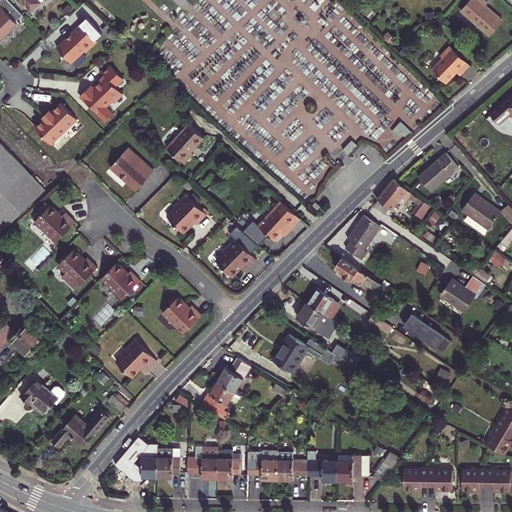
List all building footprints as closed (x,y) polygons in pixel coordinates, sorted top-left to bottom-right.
[(23,15),(8,0),(0,0),(0,42),(0,43),(7,36),(14,36),(15,29),(21,23),(17,20),(23,15)] [(41,3),(38,0),(19,0),(31,12),(32,11),(34,11),(36,10),(39,7),(40,6),(40,4),(41,3)] [(490,35),(502,21),(485,6),(488,3),(484,0),(469,0),(461,10),(490,35)] [(96,40),(81,24),(70,33),(72,35),(68,39),(66,39),(57,47),(71,63),(84,51),(87,51),(94,45),(92,43),(96,40)] [(432,69),(446,83),(457,72),(460,75),(470,65),(450,46),(441,56),(443,58),(432,69)] [(96,85),(94,88),(91,85),(80,96),(85,102),(86,101),(106,121),(113,114),(106,106),(112,100),(113,102),(122,93),(115,86),(123,78),(111,65),(102,73),(104,75),(98,81),(101,83),(98,85),(96,85)] [(511,96),(492,113),(500,122),(509,114),(511,114),(511,96)] [(45,118),(35,128),(51,144),(77,119),(61,103),(52,112),(50,110),(43,116),(45,118)] [(401,121),(392,131),(399,138),(403,134),(405,136),(411,130),(401,121)] [(191,151),(204,137),(189,124),(167,148),(184,163),(193,153),(191,151)] [(352,140),(343,150),(348,154),(357,145),(352,140)] [(0,232),(45,189),(0,142),(0,232)] [(111,167),(136,190),(154,170),(129,147),(111,167)] [(446,152),(419,176),(432,191),(459,167),(446,152)] [(375,205),(387,215),(392,210),(399,201),(404,205),(410,198),(419,204),(413,212),(419,217),(428,204),(408,190),(394,178),(378,198),(380,200),(375,205)] [(475,192),(462,210),(469,215),(476,220),(473,225),(485,234),(488,228),(489,229),(501,211),(475,192)] [(167,216),(183,232),(194,221),(197,224),(207,214),(188,195),(167,216)] [(281,201),(259,226),(275,240),(282,233),(287,226),(291,230),(301,219),(281,201)] [(40,216),(35,221),(56,242),(76,222),(66,212),(62,216),(51,205),(50,206),(46,202),(39,209),(43,213),(40,216)] [(312,206),(317,210),(321,206),(316,202),(312,206)] [(502,211),(511,221),(511,210),(508,206),(502,211)] [(413,212),(410,216),(418,222),(421,218),(419,217),(413,212)] [(365,215),(348,239),(351,241),(346,248),(362,260),(368,252),(364,250),(381,226),(365,215)] [(469,215),(465,220),(473,225),(476,220),(469,215)] [(287,226),(282,233),(285,236),(291,230),(287,226)] [(237,239),(216,260),(231,276),(243,265),(247,269),(257,259),(237,239)] [(85,260),(74,249),(58,264),(66,272),(62,276),(76,289),(98,267),(88,257),(85,260)] [(491,258),(502,265),(507,258),(495,251),(491,258)] [(341,257),(336,266),(339,268),(337,271),(351,280),(353,278),(362,284),(363,282),(374,289),(373,291),(373,295),(381,300),(389,289),(341,257)] [(117,262),(102,278),(123,299),(141,280),(131,270),(128,273),(117,262)] [(445,273),(451,276),(457,266),(450,263),(445,273)] [(487,284),(474,275),(465,287),(453,279),(442,295),(464,311),(474,295),(478,297),(478,296),(485,287),(487,284)] [(478,296),(482,299),(488,290),(485,287),(478,296)] [(308,303),(332,319),(337,312),(329,307),(334,299),(318,288),(308,303)] [(178,297),(163,312),(184,333),(202,315),(192,305),(189,308),(178,297)] [(329,307),(337,312),(342,304),(334,299),(329,307)] [(103,324),(115,307),(107,301),(95,318),(103,324)] [(308,303),(298,318),(322,334),(332,319),(308,303)] [(444,350),(453,338),(415,312),(407,324),(444,350)] [(368,320),(388,333),(393,327),(373,313),(368,320)] [(0,349),(17,332),(16,331),(6,321),(0,327),(0,349)] [(11,338),(30,355),(42,342),(24,325),(11,338)] [(273,360),(293,372),(308,349),(330,364),(336,354),(311,338),(307,344),(289,334),(273,360)] [(137,340),(116,361),(132,377),(143,366),(147,370),(157,360),(137,340)] [(346,351),(342,357),(353,365),(357,358),(346,351)] [(236,391),(252,366),(238,357),(230,369),(226,367),(218,380),(236,391)] [(37,379),(22,397),(29,403),(32,400),(46,412),(55,402),(57,404),(65,395),(65,391),(59,386),(55,386),(51,391),(37,379)] [(236,391),(218,380),(211,392),(209,391),(201,405),(219,416),(225,419),(229,413),(225,410),(236,391)] [(273,389),(284,395),(287,390),(276,383),(273,389)] [(419,396),(428,401),(432,394),(423,389),(419,396)] [(114,395),(109,401),(121,411),(126,405),(114,395)] [(511,407),(509,406),(502,419),(500,417),(496,424),(511,432),(511,407)] [(69,435),(83,447),(110,416),(102,409),(88,425),(75,414),(53,441),(59,446),(69,435)] [(509,439),(511,433),(511,432),(496,424),(492,430),(494,431),(487,444),(504,454),(511,441),(509,439)] [(188,456),(188,473),(203,473),(202,478),(218,478),(218,449),(218,447),(203,447),(203,457),(196,457),(188,456)] [(218,449),(218,478),(233,479),(233,474),(241,474),(241,454),(233,453),(233,450),(218,449)] [(263,479),(278,479),(278,458),(278,450),(263,449),(263,451),(256,451),(256,474),(263,474),(263,479)] [(308,459),(308,475),(323,475),(323,480),(338,481),(338,459),(316,459),(316,451),(309,451),(308,459)] [(392,451),(374,476),(383,481),(400,457),(392,451)] [(143,472),(142,477),(158,477),(158,456),(136,455),(135,472),(143,472)] [(338,459),(338,481),(353,481),(353,476),(360,477),(360,475),(361,455),(353,455),(353,460),(338,459)] [(361,455),(360,475),(369,475),(370,455),(361,455)] [(158,456),(158,477),(173,477),(173,472),(180,473),(181,456),(158,456)] [(278,458),(278,479),(293,480),(293,475),(308,475),(308,459),(278,458)] [(404,468),(404,489),(422,489),(422,485),(428,485),(429,467),(421,467),(421,469),(404,468)] [(429,467),(428,485),(435,485),(435,489),(453,489),(453,469),(436,469),(436,467),(429,467)] [(463,469),(463,489),(480,489),(480,486),(487,486),(487,467),(480,467),(480,469),(463,469)] [(487,467),(487,486),(494,486),(494,490),(511,490),(511,470),(495,469),(495,467),(487,467)]
